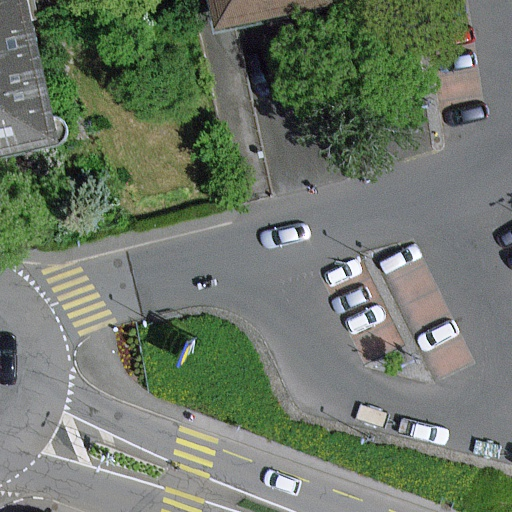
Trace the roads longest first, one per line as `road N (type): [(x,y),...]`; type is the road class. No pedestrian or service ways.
road 1 (residential): [(14,314),(511,167)]
road 2 (tertiary): [(320,511),(29,362)]
road 3 (tertiary): [(0,460),(164,511)]
